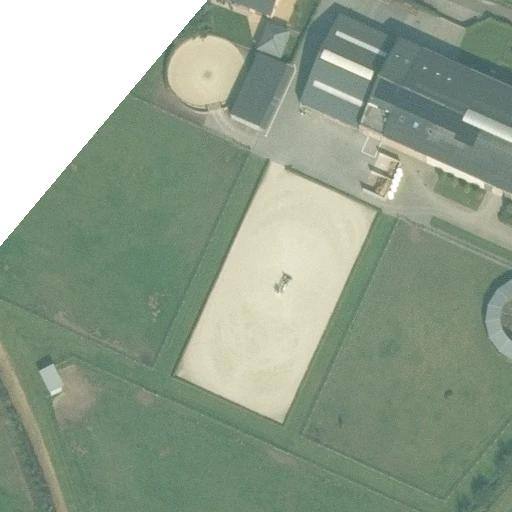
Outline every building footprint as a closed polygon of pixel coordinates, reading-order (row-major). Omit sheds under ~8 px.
[(211,0),(208,9),(266,28),(275,0),(211,0)] [(359,0),(342,50),(371,64),(392,0),(359,0)] [(511,36),(442,9),(431,37),(502,67),(511,42),(511,36)] [(386,48),(375,78),(445,104),(456,74),(386,48)] [(249,54),(223,117),(259,131),(285,69),(249,54)] [(511,93),(490,86),(480,113),(508,124),(511,114),(511,93)] [(368,153),(363,170),(360,169),(355,186),(378,193),(388,159),(368,153)] [(42,394),(57,387),(46,365),(32,372),(42,394)]
